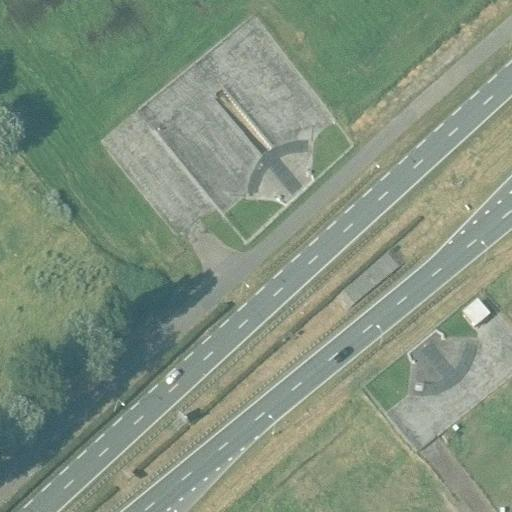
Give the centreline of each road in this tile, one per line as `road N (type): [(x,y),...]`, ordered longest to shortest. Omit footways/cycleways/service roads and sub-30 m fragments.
road 1 (unclassified): [(0,491),(511,23)]
road 2 (primary): [(511,78),(38,511)]
road 3 (primary): [(144,511),(511,210)]
